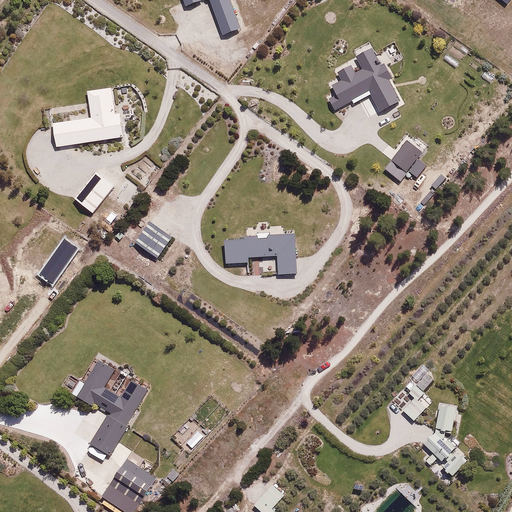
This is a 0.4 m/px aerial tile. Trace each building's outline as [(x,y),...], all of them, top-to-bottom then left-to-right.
[(70,119),(52,122),(56,146),(125,134),(122,112),(116,113),(111,85),(87,89),(91,110),(69,114),(70,119)] [(115,186),(96,170),(74,196),(92,212),(115,186)] [(195,196),(188,191),(176,209),(183,213),(195,196)] [(168,197),(162,203),(172,211),(177,205),(168,197)] [(119,216),(113,210),(104,219),(110,225),(119,216)] [(149,221),(134,241),(159,258),(173,238),(149,221)] [(114,370),(98,360),(85,382),(80,380),(72,393),(91,405),(93,401),(111,412),(92,444),(111,455),(149,390),(131,380),(121,395),(105,385),(114,370)] [(435,378),(429,372),(418,384),(425,390),(435,378)] [(419,398),(424,393),(415,385),(409,391),(416,398),(404,410),(415,420),(427,407),(419,398)] [(458,406),(439,403),(436,426),(454,429),(458,406)] [(437,431),(425,443),(442,460),(454,448),(437,431)] [(467,459),(458,450),(444,464),(453,474),(467,459)] [(151,483),(122,466),(110,484),(139,502),(151,483)] [(284,495),(272,485),(255,505),(263,511),(275,511),(276,511),(273,508),(284,495)] [(125,511),(109,500),(105,505),(114,511),(125,511)]
